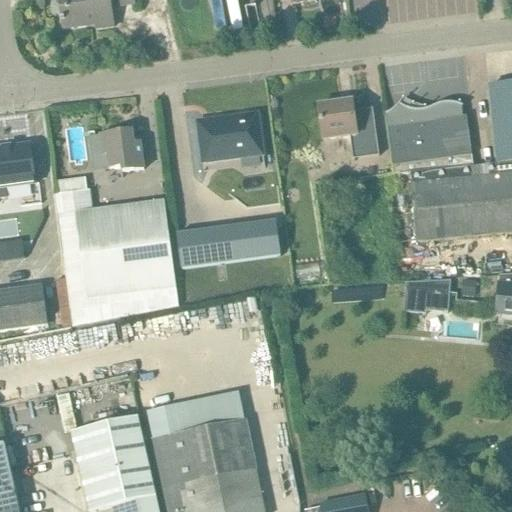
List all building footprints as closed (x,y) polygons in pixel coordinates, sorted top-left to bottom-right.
[(60,0),(64,31),(97,27),(97,31),(114,29),(111,8),(135,5),(134,0),(60,0)] [(496,165),(511,163),(511,83),(488,86),(496,165)] [(323,141),(350,138),(353,160),(378,157),(372,110),(354,113),(352,102),(319,107),(323,141)] [(410,175),(473,167),(467,117),(463,117),(461,107),(462,107),(463,108),(464,107),(460,105),(455,104),(449,103),(443,104),(438,105),(433,107),(430,109),(424,110),(419,111),(413,110),(408,109),(407,109),(401,106),(402,104),(401,103),(399,105),(395,109),(390,112),(386,115),(394,177),(410,175)] [(258,115),(197,123),(203,164),(263,156),(258,115)] [(133,132),(100,137),(90,138),(94,171),(109,169),(122,168),(123,173),(145,170),(141,144),(134,145),(133,132)] [(0,199),(7,199),(5,188),(35,184),(30,146),(11,148),(12,151),(0,152),(0,199)] [(511,163),(496,165),(473,167),(410,175),(411,185),(417,244),(511,234),(511,163)] [(164,201),(92,210),(90,192),(55,196),(72,329),(179,309),(164,201)] [(281,258),(276,222),(177,235),(181,271),(281,258)] [(0,244),(0,262),(24,259),(21,241),(0,244)] [(352,259),(344,268),(357,279),(364,271),(352,259)] [(495,317),(511,318),(511,275),(499,276),(495,317)] [(475,299),(476,282),(463,281),(461,297),(475,299)] [(0,333),(48,327),(42,286),(0,291),(0,333)] [(406,292),(404,314),(425,315),(426,294),(406,292)] [(265,511),(257,471),(239,394),(147,412),(166,511),(265,511)] [(160,511),(154,487),(139,419),(71,434),(88,511),(99,511),(112,509),(112,511),(160,511)] [(19,511),(5,446),(0,446),(0,511),(19,511)] [(367,511),(365,497),(320,505),(321,511),(367,511)]
